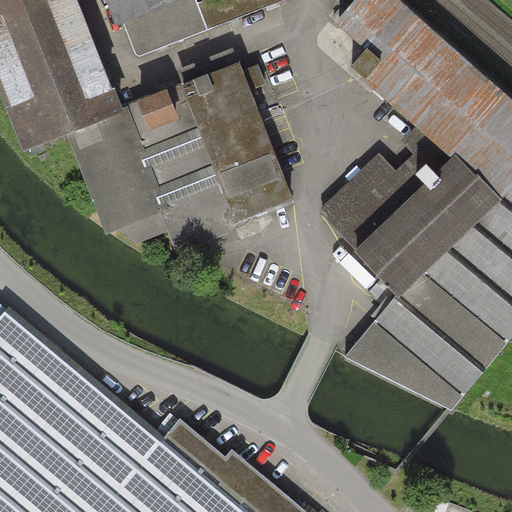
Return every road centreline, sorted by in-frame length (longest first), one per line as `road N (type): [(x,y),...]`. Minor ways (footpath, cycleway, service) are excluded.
road 1 (residential): [(0,262),(61,318),(113,351),(282,428)]
road 2 (residential): [(374,511),(282,428)]
